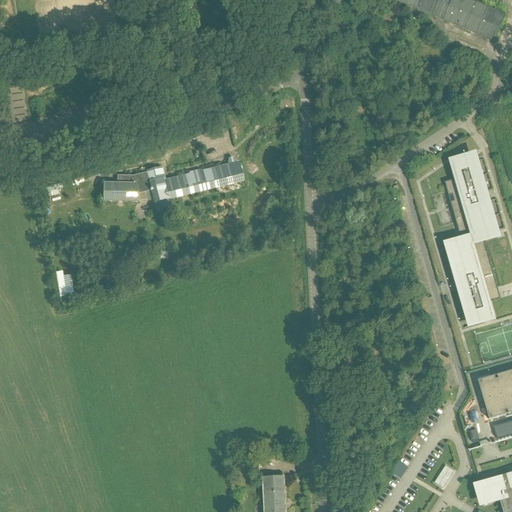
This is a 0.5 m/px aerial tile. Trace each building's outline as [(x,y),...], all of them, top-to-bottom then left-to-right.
[(487,9),(465,0),(393,0),(476,34),(476,36),(494,43),(506,15),(488,8),(487,9)] [(462,289),(461,289),(472,326),(496,319),(491,302),(501,299),(484,241),(497,238),(486,201),(485,201),(483,193),(484,193),(473,156),(450,163),(455,180),(445,183),(461,241),(449,244),(459,281),(460,281),(462,289)] [(237,164),(233,158),(228,159),(228,166),(201,173),(198,171),(192,173),(191,175),(165,182),(161,168),(146,172),(146,173),(132,177),(117,176),(117,184),(103,184),(102,203),(138,204),(137,195),(151,192),(157,215),(171,211),(168,199),(242,180),(238,164),(237,164)] [(59,299),(65,298),(61,273),(55,274),(59,299)] [(489,421),(511,414),(511,372),(478,382),(489,421)] [(511,423),(494,428),(497,439),(511,435),(511,423)] [(247,476),(260,476),(259,458),(246,459),(247,476)] [(445,467),(435,483),(443,489),(454,472),(445,467)] [(511,511),(511,476),(479,486),(484,505),(501,500),(504,511),(511,511)] [(265,511),(285,511),(284,478),(264,479),(265,511)]
